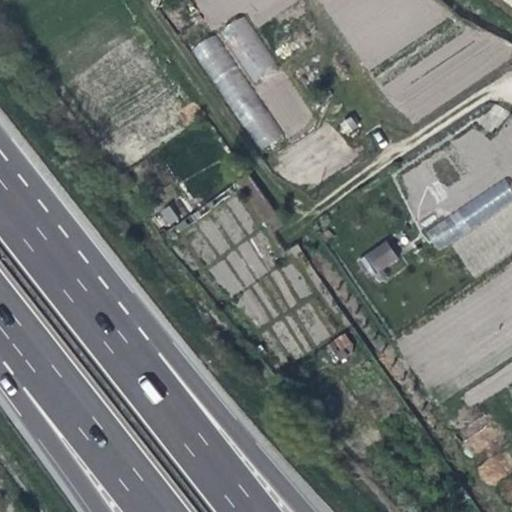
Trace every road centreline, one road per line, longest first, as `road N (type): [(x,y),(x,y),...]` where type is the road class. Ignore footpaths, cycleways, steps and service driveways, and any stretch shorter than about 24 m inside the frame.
road 1 (motorway): [(273,511),(0,172)]
road 2 (unclassified): [(511,79),(298,222)]
road 3 (motorway): [(11,322),(159,511)]
road 4 (motorway): [(11,322),(113,511)]
